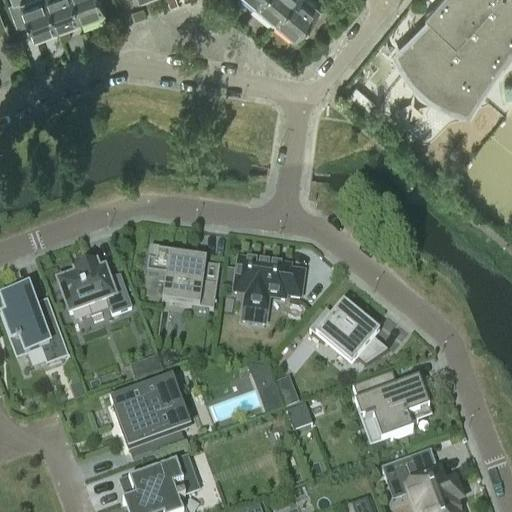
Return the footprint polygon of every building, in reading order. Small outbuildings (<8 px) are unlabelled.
[(57,25),(56,22),(47,0),(10,0),(12,2),(8,4),(16,26),(28,22),(32,34),(34,33),(33,31),(41,28),(43,30),(57,25)] [(79,14),(74,0),(47,0),(56,22),(64,19),(67,21),(80,16),(79,14)] [(74,0),(79,14),(88,11),(90,12),(104,7),(100,0),(74,0)] [(277,16),(290,0),(258,0),(258,1),(265,6),(264,9),(275,18),(277,16)] [(312,0),(290,0),(277,16),(284,22),(283,25),(295,34),(310,16),(311,17),(313,17),(317,12),(317,10),(316,9),(319,5),(312,0)] [(411,39),(410,39),(418,48),(415,52),(413,57),(412,63),(412,68),(413,73),(415,78),(417,83),(420,87),(424,91),(428,94),(433,96),(438,98),(444,98),(449,98),(454,97),(459,95),(464,92),(468,89),(477,95),(478,94),(477,93),(492,71),(493,72),(493,71),(492,71),(508,49),(509,50),(510,49),(509,48),(511,44),(511,0),(436,0),(424,15),(425,16),(426,17),(431,22),(423,30),(422,29),(412,40),(411,39)] [(426,17),(425,16),(389,54),(393,64),(403,80),(415,92),(429,103),(444,111),(460,118),(466,120),(482,99),(511,55),(511,44),(509,48),(510,49),(509,50),(508,49),(492,71),(493,71),(493,72),(492,71),(477,93),(478,94),(477,95),(468,89),(464,92),(459,95),(454,97),(449,98),(444,98),(438,98),(433,96),(428,94),(424,91),(420,87),(417,83),(415,78),(413,73),(412,68),(412,63),(413,57),(415,52),(418,48),(410,39),(411,39),(412,40),(422,29),(423,30),(431,22),(426,17)] [(202,287),(205,264),(199,263),(200,257),(149,250),(145,277),(165,280),(161,306),(212,314),(216,289),(202,287)] [(238,265),(234,293),(246,294),(244,312),(265,315),(267,301),(284,304),(284,300),(298,302),(302,277),(287,276),(288,272),(238,265)] [(106,284),(103,275),(97,277),(94,268),(74,275),(76,280),(58,287),(69,317),(106,304),(111,319),(131,312),(119,280),(106,284)] [(18,295),(0,301),(0,302),(6,318),(1,320),(4,327),(7,337),(8,337),(11,345),(15,343),(16,345),(16,346),(19,344),(24,358),(41,352),(47,366),(61,361),(65,360),(45,306),(34,310),(33,308),(27,292),(19,295),(18,295)] [(325,314),(308,335),(322,346),(326,342),(353,365),(356,361),(357,362),(365,368),(386,354),(373,343),(378,337),(371,331),(342,307),(331,319),(325,314)] [(156,360),(150,363),(154,376),(161,374),(156,360)] [(391,377),(352,391),(357,406),(354,407),(360,424),(363,423),(365,426),(372,423),(381,446),(412,435),(409,427),(431,420),(418,383),(396,391),(391,377)] [(170,384),(110,405),(110,407),(111,406),(118,425),(121,434),(120,434),(128,455),(150,446),(155,458),(184,447),(179,435),(187,432),(170,385),(170,384)] [(79,387),(70,390),(74,403),(83,400),(79,387)] [(296,398),(283,403),(286,410),(299,405),(296,398)] [(304,409),(285,416),(291,432),(292,435),(311,428),(310,425),(304,409)] [(429,454),(380,472),(385,486),(400,480),(407,499),(411,511),(458,511),(457,506),(460,505),(459,503),(454,487),(453,486),(442,490),(438,477),(437,477),(434,469),(435,468),(429,454)] [(154,474),(120,486),(126,503),(122,505),(123,508),(135,503),(137,511),(180,511),(177,504),(185,502),(183,497),(196,493),(185,464),(169,469),(168,466),(167,467),(168,469),(155,474),(155,471),(153,472),(154,474)]
